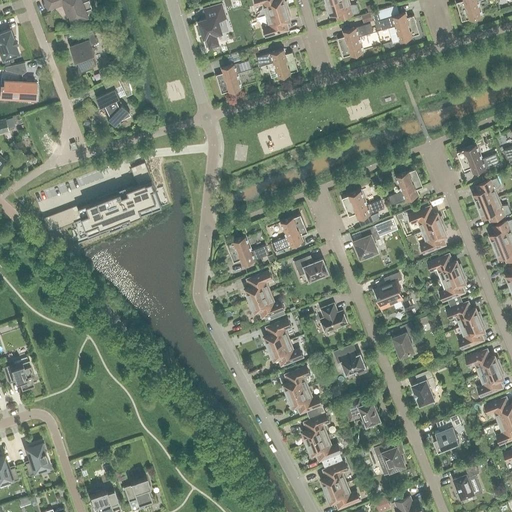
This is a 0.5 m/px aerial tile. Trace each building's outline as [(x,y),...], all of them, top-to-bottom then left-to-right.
[(45,0),(49,9),(60,4),(60,6),(66,3),(72,20),(74,21),(87,16),(86,13),(95,9),(94,8),(95,5),(94,2),(92,0),(91,0),(89,0),(88,0),(86,1),(84,3),(83,3),(81,0),(45,0)] [(254,0),(256,5),(263,3),(266,15),(288,8),(286,1),(285,2),(284,0),(254,0)] [(333,0),(327,2),(329,10),(331,9),(332,13),(338,12),(340,17),(337,18),(337,19),(359,12),(356,4),(349,4),(348,0),(333,0)] [(463,0),(461,1),(462,5),(457,6),(462,21),(482,15),(478,0),(479,0),(463,0)] [(209,7),(212,17),(199,21),(206,47),(219,43),(216,36),(222,35),(221,32),(222,32),(218,20),(226,17),(222,3),(209,7)] [(290,15),(288,8),(266,15),(269,26),(263,28),(266,36),(288,30),(288,29),(286,29),(284,22),(290,20),(289,15),(290,15)] [(371,12),(377,30),(381,29),(395,25),(399,39),(399,40),(412,36),(419,34),(415,19),(414,15),(409,16),(407,17),(405,13),(406,13),(405,12),(380,19),(377,10),(371,12)] [(370,13),(361,15),(364,23),(372,21),(370,13)] [(345,36),(342,37),(343,40),(338,42),(343,57),(363,51),(359,36),(373,32),(370,22),(343,31),(345,36)] [(0,54),(2,60),(19,53),(15,44),(17,43),(16,42),(15,43),(13,39),(15,39),(15,38),(13,38),(10,29),(0,32),(0,54)] [(97,43),(92,29),(80,34),(83,42),(70,47),(74,56),(76,55),(79,63),(78,63),(79,73),(78,73),(78,74),(93,68),(91,65),(96,64),(92,54),(95,53),(92,45),(97,43)] [(284,49),(284,48),(256,57),(259,66),(273,62),(278,76),(298,70),(293,55),(286,58),(284,49)] [(223,72),(220,73),(221,77),(217,78),(221,93),(242,87),(237,73),(251,68),(248,59),(221,67),(221,68),(222,68),(223,72)] [(26,71),(24,62),(5,67),(4,69),(5,70),(21,74),(22,74),(26,71)] [(122,85),(96,97),(100,106),(105,104),(110,116),(108,118),(115,125),(122,119),(122,120),(131,116),(129,112),(129,111),(122,104),(120,106),(116,99),(120,97),(126,94),(127,96),(133,94),(126,72),(121,74),(118,76),(122,85)] [(4,86),(1,86),(0,95),(0,96),(35,99),(36,82),(22,81),(22,74),(21,74),(21,81),(4,80),(4,86)] [(114,78),(108,83),(111,88),(118,83),(114,78)] [(9,128),(6,119),(0,120),(0,133),(9,131),(9,128)] [(511,130),(511,131),(511,132),(511,146),(503,150),(507,159),(511,157),(511,130)] [(499,162),(495,153),(482,158),(476,144),(457,152),(462,167),(467,165),(468,169),(471,168),(473,172),(472,172),(473,173),(499,162)] [(77,204),(43,217),(49,232),(74,222),(75,222),(82,219),(88,234),(108,227),(110,231),(131,223),(143,219),(141,214),(162,206),(156,190),(155,189),(152,180),(145,162),(131,167),(137,182),(97,197),(98,200),(79,208),(77,204)] [(396,176),(396,177),(402,190),(388,196),(392,205),(418,194),(416,190),(419,188),(417,185),(421,183),(416,168),(396,176)] [(478,205),(498,197),(494,189),(500,185),(497,177),(476,185),(476,186),(478,185),(481,191),(475,193),(477,197),(475,198),(478,205)] [(367,204),(361,190),(341,198),(347,213),(352,211),(353,215),(356,214),(357,218),(357,219),(384,208),(380,199),(367,204)] [(501,205),(498,197),(478,205),(481,213),(483,212),(484,216),(490,214),(492,219),(490,220),(490,221),(511,212),(508,204),(501,205)] [(422,231),(444,223),(441,216),(439,217),(437,212),(432,214),(429,207),(430,206),(408,214),(411,223),(418,220),(422,231)] [(378,213),(371,216),(373,222),(380,219),(378,213)] [(286,236),(273,242),(276,251),(303,240),(302,240),(301,235),(303,234),(302,231),(306,229),(300,214),(281,222),(286,236)] [(393,218),(375,225),(379,236),(397,228),(393,218)] [(491,238),(494,246),(511,238),(511,232),(511,230),(511,229),(511,218),(492,226),(493,227),(495,226),(497,231),(492,234),(493,237),(491,238)] [(446,229),(444,223),(422,231),(426,242),(420,245),(423,253),(445,244),(444,244),(441,237),(447,235),(445,230),(446,229)] [(361,257),(365,255),(366,257),(368,258),(370,258),(372,256),(373,254),(373,252),(377,250),(372,238),(378,236),(379,237),(380,237),(379,236),(375,225),(360,231),(361,231),(364,237),(354,240),(361,257)] [(246,236),(233,241),(226,244),(232,259),(236,257),(238,260),(240,259),(242,264),(242,265),(269,254),(265,245),(251,250),(246,236)] [(506,261),(511,259),(511,238),(494,246),(497,254),(499,253),(501,257),(506,254),(508,260),(506,261)] [(437,268),(441,279),(463,270),(460,264),(458,264),(457,259),(451,262),(448,255),(449,254),(427,262),(431,271),(437,268)] [(307,256),(294,261),(300,275),(306,272),(309,280),(311,279),(312,281),(318,278),(318,276),(328,272),(322,258),(310,263),(307,256)] [(284,260),(278,262),(281,270),(287,267),(284,260)] [(266,281),(272,279),(269,270),(247,279),(248,279),(251,286),(245,288),(247,293),(246,294),(248,301),(270,292),(266,281)] [(461,299),(459,294),(464,292),(464,291),(463,292),(460,285),(466,282),(464,277),(465,277),(463,270),(441,279),(445,290),(439,292),(443,301),(448,299),(449,303),(461,299)] [(381,295),(376,297),(383,312),(382,309),(393,304),(392,302),(403,298),(399,288),(401,288),(398,280),(402,279),(399,271),(384,277),(387,284),(378,287),(381,295)] [(274,303),(270,292),(248,301),(251,307),(253,306),(255,311),(260,309),(263,316),(262,317),(264,316),(284,309),(281,300),(274,303)] [(461,299),(449,303),(451,308),(446,310),(450,318),(456,316),(460,327),(482,318),(479,311),(477,312),(476,307),(470,309),(467,302),(468,302),(468,301),(462,303),(461,299)] [(324,317),(320,318),(326,331),(328,330),(330,332),(334,330),(335,327),(348,322),(343,309),(336,312),(333,303),(320,308),(324,317)] [(285,312),(284,309),(264,316),(266,320),(285,312)] [(291,326),(288,318),(266,326),(266,327),(267,327),(270,334),(264,336),(266,341),(265,342),(267,348),(289,340),(285,329),(291,326)] [(482,340),(479,332),(485,330),(483,325),(484,324),(482,318),(460,327),(464,337),(458,340),(462,348),(483,340),(483,339),(482,340)] [(402,333),(393,337),(400,356),(414,351),(407,335),(415,332),(411,322),(400,326),(402,333)] [(289,340),(267,348),(270,355),(272,354),(274,359),(279,357),(282,364),(281,364),(281,365),(303,356),(300,348),(293,350),(289,340)] [(360,353),(352,356),(348,346),(333,352),(338,363),(341,361),(346,374),(358,369),(359,373),(367,370),(360,353)] [(475,363),(479,374),(501,366),(498,359),(496,360),(494,355),(489,357),(486,350),(487,349),(465,357),(469,366),(475,363)] [(1,367),(7,383),(18,379),(21,388),(33,384),(31,376),(34,375),(30,363),(23,366),(22,362),(15,364),(14,363),(1,367)] [(284,389),(286,396),(308,387),(304,376),(310,374),(307,366),(285,374),(285,375),(286,374),(289,381),(283,384),(285,389),(284,389)] [(483,385),(477,388),(481,396),(502,387),(501,387),(498,380),(504,378),(502,373),(503,372),(501,366),(479,374),(483,385)] [(418,381),(411,384),(414,392),(416,397),(420,405),(434,399),(431,391),(435,382),(430,369),(416,375),(418,381)] [(300,413),(322,404),(319,396),(312,398),(308,387),(286,396),(289,403),(291,402),(293,407),(298,404),(301,412),(300,412),(300,413)] [(362,416),(366,426),(380,420),(372,398),(362,402),(360,396),(343,403),(350,421),(362,416)] [(494,411),(498,422),(511,416),(511,403),(508,405),(505,398),(506,397),(484,405),(488,414),(494,411)] [(310,410),(312,414),(323,410),(321,406),(310,410)] [(303,437),(305,444),(327,435),(323,424),(329,422),(326,413),(304,422),(305,422),(308,429),(302,431),(304,436),(303,437)] [(433,439),(438,451),(447,447),(446,445),(459,440),(458,436),(455,428),(461,423),(457,413),(436,422),(437,422),(440,429),(439,429),(439,430),(435,431),(436,435),(437,437),(433,439)] [(502,433),(496,435),(500,444),(511,438),(511,416),(498,422),(502,433)] [(331,446),(327,435),(305,444),(308,450),(310,450),(312,454),(317,452),(320,459),(319,460),(341,452),(337,443),(331,446)] [(44,451),(46,450),(44,442),(28,447),(33,460),(25,463),(29,475),(37,472),(37,470),(49,466),(44,452),(45,452),(44,451)] [(390,442),(376,448),(385,472),(405,465),(397,446),(392,447),(390,442)] [(511,459),(511,449),(503,453),(507,461),(511,459)] [(354,453),(356,458),(364,455),(362,450),(354,453)] [(323,464),(341,457),(339,453),(321,460),(323,464)] [(18,479),(14,467),(6,469),(2,456),(0,456),(0,482),(9,479),(10,482),(18,479)] [(323,464),(325,469),(342,461),(341,457),(323,464)] [(322,485),(324,491),(346,483),(342,472),(348,469),(345,461),(323,469),(323,470),(324,470),(327,477),(321,479),(323,484),(322,485)] [(463,475),(453,478),(461,498),(474,493),(471,486),(479,483),(475,474),(479,472),(474,461),(460,467),(463,475)] [(135,479),(134,479),(132,480),(130,481),(131,484),(123,486),(128,501),(136,499),(139,508),(144,506),(143,503),(148,501),(149,501),(151,500),(151,497),(151,496),(150,497),(147,487),(150,486),(146,475),(135,479)] [(360,499),(357,491),(350,493),(346,483),(324,491),(327,498),(329,497),(331,502),(336,500),(339,507),(338,507),(338,508),(360,499)] [(113,511),(112,507),(119,504),(114,490),(107,492),(106,489),(103,490),(100,491),(101,491),(89,495),(93,505),(95,505),(97,511),(113,511)] [(385,496),(373,501),(377,511),(379,511),(383,510),(380,505),(388,502),(385,496)] [(398,508),(395,509),(396,511),(423,511),(418,500),(412,502),(409,496),(396,501),(398,508)]
